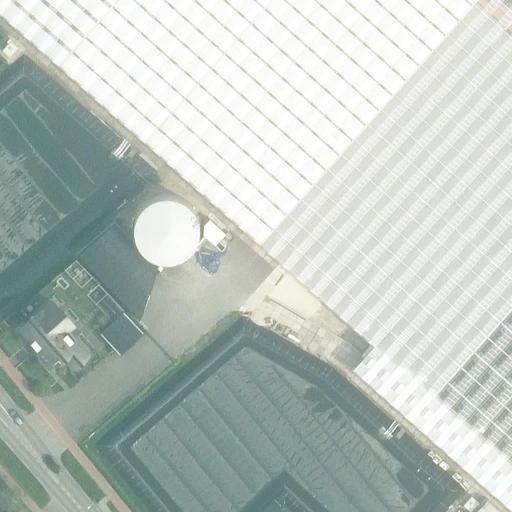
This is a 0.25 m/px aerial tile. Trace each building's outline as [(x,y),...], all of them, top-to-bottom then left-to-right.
[(511,0),(0,0),(0,12),(261,244),(376,346),(354,370),(511,509),(511,0)] [(204,224),(203,235),(215,245),(226,233),(209,218),(204,224)] [(69,325),(53,304),(23,329),(38,347),(36,349),(49,363),(62,352),(72,365),(84,354),(63,330),(69,325)] [(113,321),(100,334),(121,355),(144,333),(123,311),(113,321)] [(501,511),(488,500),(476,511),(501,511)]
